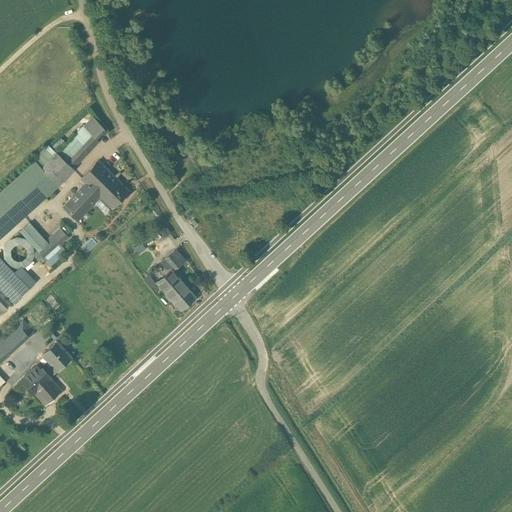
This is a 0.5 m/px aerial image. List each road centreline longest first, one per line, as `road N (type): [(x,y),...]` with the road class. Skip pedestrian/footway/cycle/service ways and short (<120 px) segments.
road 1 (secondary): [(234,297),(511,42)]
road 2 (unclassified): [(82,0),(113,102),(234,297)]
road 3 (secondary): [(0,510),(234,297)]
road 4 (unclassified): [(337,511),(262,390),(261,348),(234,297)]
